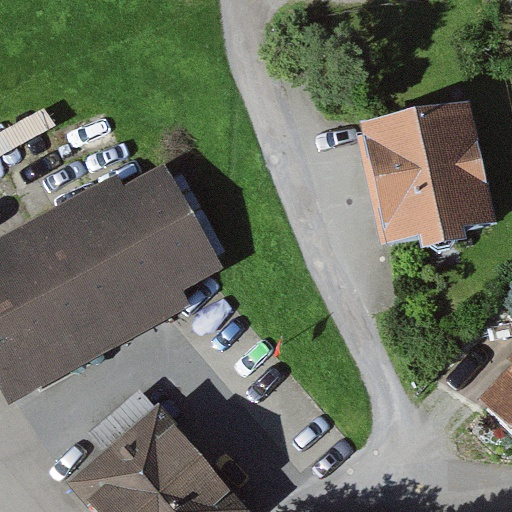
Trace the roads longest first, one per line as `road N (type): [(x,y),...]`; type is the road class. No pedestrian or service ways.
road 1 (track): [(237,0),(281,149),(422,487)]
road 2 (unclassified): [(511,489),(422,487),(357,495),(320,511)]
